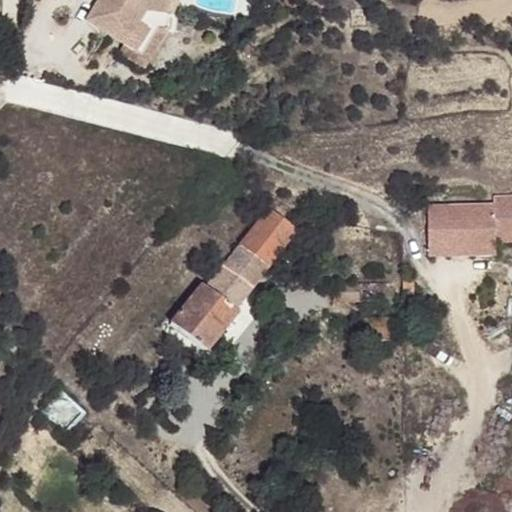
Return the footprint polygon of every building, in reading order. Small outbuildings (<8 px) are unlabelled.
[(99,0),(93,12),(109,21),(105,28),(127,41),(139,21),(148,6),(148,0),(164,0),(170,1),(169,0),(99,0)] [(170,1),(164,0),(148,0),(148,6),(169,9),(170,1)] [(93,12),(89,18),(105,28),(109,21),(93,12)] [(139,48),(152,28),(139,21),(127,41),(139,48)] [(496,198),(444,198),(444,236),(497,235),(511,235),(511,190),(496,190),(496,198)] [(268,193),(205,278),(235,300),(298,216),(268,193)] [(444,236),(444,198),(430,198),(430,249),(497,249),(497,235),(444,236)] [(372,269),(348,269),(349,288),(373,288),(372,269)] [(199,274),(169,315),(210,346),(241,304),(235,300),(205,278),(199,274)] [(404,304),(374,303),(374,328),(404,327),(404,304)]
